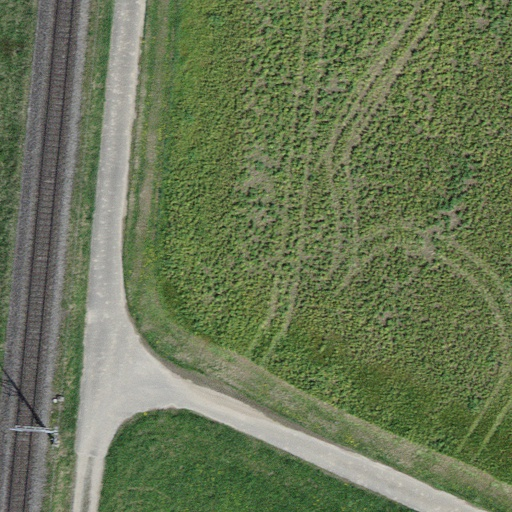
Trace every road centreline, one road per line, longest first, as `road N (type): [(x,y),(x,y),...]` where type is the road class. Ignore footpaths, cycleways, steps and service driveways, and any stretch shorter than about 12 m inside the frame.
road 1 (track): [(138,0),(84,511)]
road 2 (track): [(104,353),(452,511)]
